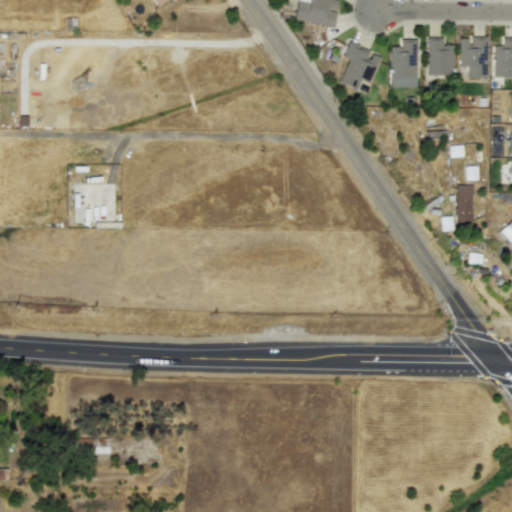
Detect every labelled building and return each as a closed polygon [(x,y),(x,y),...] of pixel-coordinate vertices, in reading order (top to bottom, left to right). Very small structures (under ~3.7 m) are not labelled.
[(295,0),(292,19),(331,26),(334,10),(333,10),(334,0),(295,0)] [(457,36),(456,66),(465,66),(465,77),(484,77),(484,37),(457,36)] [(424,75),(450,76),(451,44),(440,44),(440,37),(425,37),(424,75)] [(490,45),(491,77),(511,76),(511,37),(499,37),(500,45),(490,45)] [(413,38),(398,39),(398,46),(387,46),(388,87),(414,86),(413,38)] [(340,57),(346,59),(336,81),(354,89),(358,79),(367,82),(378,55),(346,42),(340,57)] [(454,184),(453,227),(469,228),(470,185),(454,184)] [(497,231),(511,245),(511,244),(511,218),(511,217),(497,231)]
